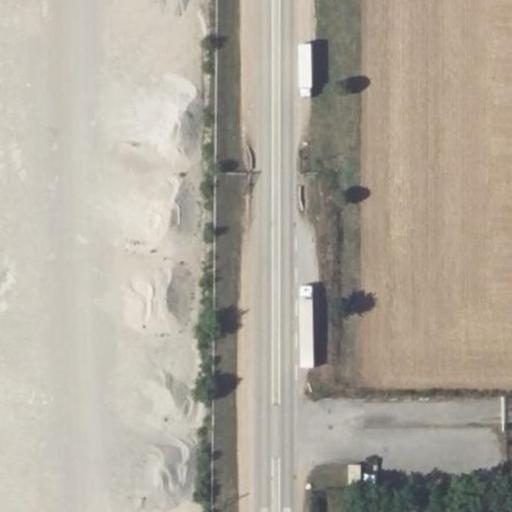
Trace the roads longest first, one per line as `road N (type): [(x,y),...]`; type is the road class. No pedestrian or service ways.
road 1 (unclassified): [(261,0),(263,511)]
road 2 (unclassified): [(287,511),(286,0)]
